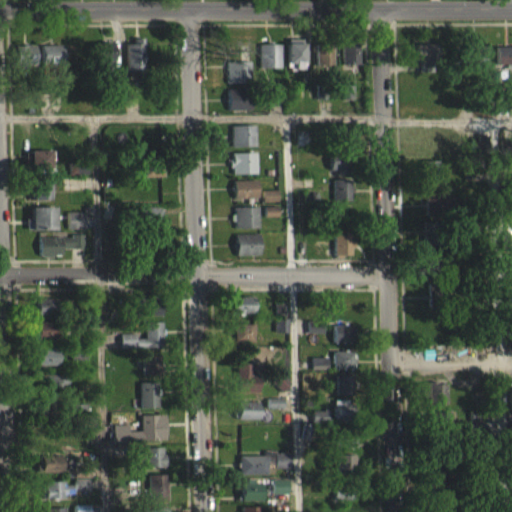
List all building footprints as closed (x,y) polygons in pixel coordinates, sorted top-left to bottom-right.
[(124,53),(125,82),(142,82),(141,47),(132,47),(132,52),(124,53)] [(285,78),(302,78),(302,48),(285,48),(285,78)] [(112,53),(95,52),(93,76),(110,78),(112,53)] [(340,73),(358,73),(357,52),(340,53),(340,73)] [(435,52),(414,53),(415,81),(435,81),(435,52)] [(42,54),(43,89),(61,89),(60,53),(42,54)] [(279,53),(257,53),(257,77),(279,77),(279,53)] [(331,74),(331,54),(314,53),(313,74),(331,74)] [(33,54),(13,54),(13,73),(33,73),(33,54)] [(511,55),(494,56),(494,74),(511,73),(511,55)] [(485,56),(469,56),(469,72),(485,72),(485,56)] [(226,92),(249,91),(249,70),(225,71),(226,92)] [(352,108),(352,95),(340,95),(340,108),(352,108)] [(250,119),(249,98),(226,98),(226,119),(250,119)] [(326,107),(326,98),(315,98),(316,108),(326,107)] [(230,156),(253,155),(253,134),(229,135),(230,156)] [(486,163),(486,147),(469,147),(469,163),(486,163)] [(52,176),(52,159),(24,160),(24,176),(52,176)] [(255,161),(230,162),(230,183),(255,182),(255,161)] [(328,178),(351,178),(351,163),(328,162),(328,178)] [(160,185),(160,167),(139,168),(139,186),(160,185)] [(437,169),(419,170),(420,190),(437,189),(437,169)] [(67,171),(67,183),(85,183),(84,171),(67,171)] [(349,188),(331,189),(331,210),(350,209),(349,188)] [(256,189),(232,190),(232,207),(256,207),(256,189)] [(47,209),(47,190),(28,190),(29,209),(47,209)] [(275,210),(275,199),(262,199),(262,210),(275,210)] [(424,223),(451,223),(451,205),(423,205),(424,223)] [(160,231),(159,215),(137,216),(138,232),(160,231)] [(53,238),(52,216),(28,216),(28,227),(24,227),(24,239),(53,238)] [(232,216),(233,237),(257,237),(256,216),(232,216)] [(65,238),(82,237),(81,220),(65,221),(65,238)] [(258,263),(257,242),(233,243),(234,264),(258,263)] [(349,265),(349,243),(332,243),(331,264),(349,265)] [(511,243),(502,244),(502,259),(511,259),(511,243)] [(59,258),(81,257),(81,245),(36,246),(37,265),(60,265),(59,258)] [(151,252),(136,253),(137,268),(153,266),(151,252)] [(422,262),(423,279),(439,279),(439,262),(422,262)] [(436,293),(426,292),(426,308),(435,309),(436,293)] [(252,305),(231,305),(230,322),(251,322),(252,305)] [(55,307),(34,307),(34,324),(55,324),(55,307)] [(160,308),(141,307),(140,324),(159,324),(160,308)] [(273,325),(284,325),(283,312),(273,312),(273,325)] [(286,328),(273,328),(273,342),(286,341),(286,328)] [(322,342),(322,329),(305,329),(305,342),(322,342)] [(54,348),(54,331),(35,330),(34,348),(54,348)] [(142,331),(142,348),(133,348),(133,343),(118,343),(118,357),(160,356),(160,331),(142,331)] [(251,333),(229,333),(229,351),(251,351),(251,333)] [(352,334),(331,334),(331,350),(351,351),(352,334)] [(57,374),(56,357),(36,357),(36,375),(57,374)] [(331,377),(352,378),(353,361),(332,360),(331,377)] [(159,384),(158,364),(140,364),(141,384),(159,384)] [(325,366),(309,366),(309,379),(325,379),(325,366)] [(250,372),(234,373),(234,401),(256,401),(256,384),(250,384),(250,372)] [(62,383),(36,384),(36,397),(62,395),(62,383)] [(351,384),(334,384),(333,403),(350,404),(351,384)] [(156,416),(155,391),(137,391),(138,417),(156,416)] [(444,391),(422,392),(423,414),(444,413),(444,391)] [(280,417),(281,407),(266,407),(265,417),(280,417)] [(331,430),(354,430),(354,409),(331,409),(331,430)] [(256,429),(256,411),(235,411),(235,428),(256,429)] [(428,421),(429,437),(449,436),(448,420),(428,421)] [(138,424),(138,440),(122,441),(122,450),(163,449),(163,424),(138,424)] [(387,460),(399,460),(399,439),(386,440),(387,460)] [(351,440),(333,441),(334,457),(352,456),(351,440)] [(445,472),(444,452),(430,453),(431,473),(445,472)] [(163,476),(162,456),(137,456),(138,477),(163,476)] [(289,477),(289,462),(272,462),(272,477),(289,477)] [(335,463),(335,480),(353,481),(353,464),(335,463)] [(60,465),(39,464),(38,481),(60,481),(60,465)] [(264,484),(265,465),(237,464),(237,483),(264,484)] [(439,501),(438,480),(428,481),(429,501),(439,501)] [(165,509),(165,483),(147,484),(147,509),(165,509)] [(389,496),(399,497),(401,486),(391,485),(389,496)] [(72,500),(87,500),(88,488),(73,487),(72,500)] [(269,503),(286,503),(286,489),(270,488),(269,503)] [(238,509),(259,510),(260,491),(239,490),(238,509)] [(40,492),(40,508),(70,507),(70,491),(40,492)] [(354,509),(355,492),(336,491),(335,508),(354,509)]
